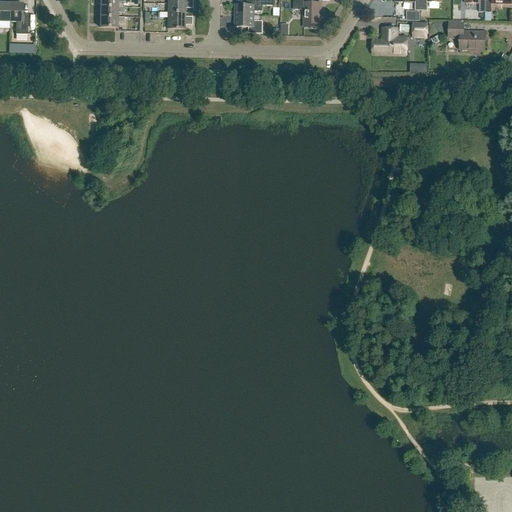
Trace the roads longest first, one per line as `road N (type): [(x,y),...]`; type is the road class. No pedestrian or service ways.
road 1 (residential): [(53,0),(81,44),(214,48)]
road 2 (residential): [(214,48),(324,50),(364,0)]
